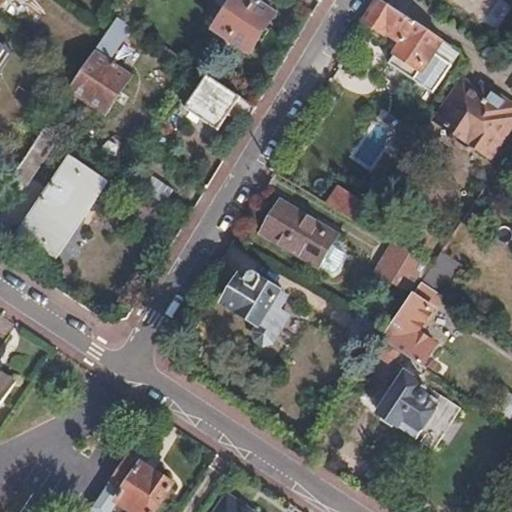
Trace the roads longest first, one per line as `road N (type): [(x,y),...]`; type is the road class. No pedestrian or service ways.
road 1 (residential): [(127,370),(349,0)]
road 2 (residential): [(127,370),(350,511)]
road 3 (residential): [(0,287),(127,370)]
